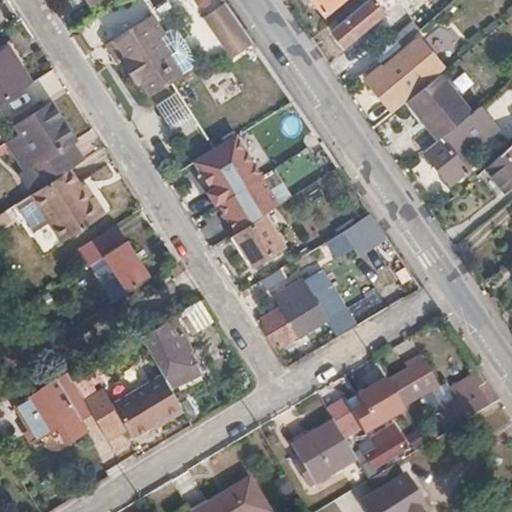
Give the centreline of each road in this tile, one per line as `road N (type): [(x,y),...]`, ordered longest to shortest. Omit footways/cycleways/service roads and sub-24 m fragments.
road 1 (residential): [(282,391),(33,0)]
road 2 (residential): [(450,285),(254,0)]
road 3 (unclassified): [(81,511),(282,391)]
road 4 (unclassified): [(282,391),(450,285)]
